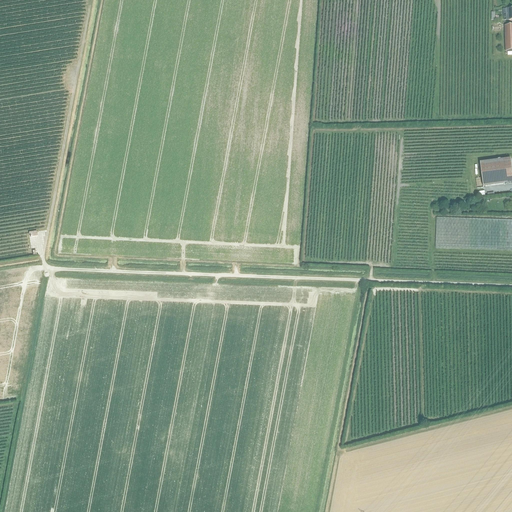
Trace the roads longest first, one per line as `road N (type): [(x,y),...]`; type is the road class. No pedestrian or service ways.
road 1 (track): [(92,0),(45,267),(332,279)]
road 2 (unclassified): [(511,286),(332,279)]
